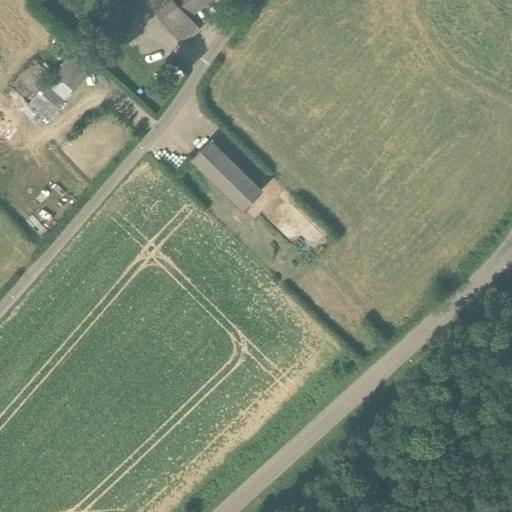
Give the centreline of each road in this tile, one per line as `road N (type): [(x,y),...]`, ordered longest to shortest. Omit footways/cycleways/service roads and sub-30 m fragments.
road 1 (unclassified): [(0,310),(163,124),(251,0)]
road 2 (unclassified): [(224,511),(511,249)]
